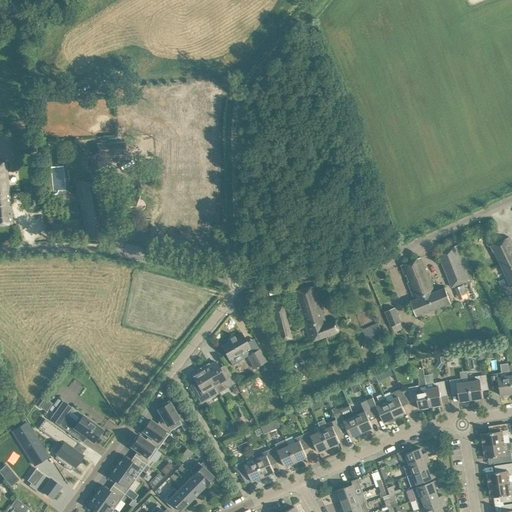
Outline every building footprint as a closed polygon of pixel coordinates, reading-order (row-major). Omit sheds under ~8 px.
[(35,140),(26,142),(28,153),(37,152),(35,140)] [(97,143),(97,156),(125,155),(125,142),(97,143)] [(0,224),(12,224),(7,162),(0,162),(0,224)] [(87,239),(107,236),(97,175),(76,178),(82,212),(87,239)] [(24,187),(25,202),(28,202),(28,208),(41,206),(39,185),(24,187)] [(63,218),(70,217),(68,206),(61,207),(63,218)] [(490,246),(511,287),(511,286),(511,242),(509,237),(490,246)] [(470,280),(466,271),(471,268),(461,244),(457,245),(456,245),(438,253),(452,288),(470,280)] [(421,286),(431,282),(421,257),(401,265),(405,276),(406,275),(409,281),(407,282),(414,299),(410,301),(416,316),(434,309),(430,299),(426,301),(421,286)] [(430,299),(434,309),(451,303),(445,287),(434,291),(431,282),(421,286),(426,301),(430,299)] [(294,291),(298,303),(299,302),(301,309),(300,309),(310,342),(339,331),(334,317),(325,320),(315,286),(294,291)] [(270,306),(282,349),(288,347),(284,333),(290,332),(282,303),(270,306)] [(391,326),(400,323),(401,322),(395,307),(385,311),(391,326)] [(378,323),(363,330),(366,338),(382,331),(378,323)] [(221,346),(229,360),(250,348),(241,332),(228,340),(229,341),(221,346)] [(407,350),(406,356),(416,357),(417,350),(417,345),(407,344),(407,350)] [(259,349),(247,356),(254,368),(266,361),(259,349)] [(493,349),(485,350),(486,357),(494,356),(493,349)] [(396,352),(385,357),(388,364),(399,359),(396,352)] [(438,361),(435,365),(440,369),(444,363),(444,356),(437,357),(438,361)] [(202,366),(214,386),(219,383),(225,388),(235,383),(228,370),(222,373),(215,362),(210,365),(209,363),(202,366)] [(501,372),(491,374),(492,384),(492,386),(493,388),(493,389),(493,388),(493,386),(499,385),(500,395),(504,395),(504,396),(510,395),(510,394),(511,393),(511,391),(511,384),(510,375),(508,363),(500,364),(501,372)] [(208,389),(214,386),(202,366),(196,370),(197,372),(192,375),(199,387),(193,390),(200,403),(210,397),(208,389)] [(392,368),(386,370),(388,376),(394,373),(392,368)] [(468,381),(471,399),(474,399),(474,400),(480,399),(480,398),(483,398),(482,388),(488,387),(488,389),(486,374),(475,376),(475,380),(468,381)] [(461,378),(449,380),(450,384),(451,392),(451,394),(452,395),(452,394),(451,392),(458,391),(459,401),(463,401),(463,402),(469,401),(468,400),(471,399),(469,384),(468,381),(468,377),(461,378)] [(431,406),(426,382),(425,380),(419,382),(418,386),(408,388),(411,403),(411,402),(411,400),(417,399),(419,409),(422,408),(422,409),(428,408),(428,407),(431,406)] [(426,382),(431,406),(433,406),(433,407),(439,406),(439,405),(442,404),(440,394),(447,393),(447,395),(444,381),(433,383),(431,381),(426,382)] [(393,397),(387,400),(395,419),(402,416),(401,414),(406,413),(402,404),(407,401),(408,403),(407,403),(408,404),(408,403),(402,390),(392,394),(393,397)] [(326,396),(319,399),(322,406),(329,403),(326,397),(326,396)] [(385,397),(375,402),(373,397),(367,400),(374,416),(380,413),(384,422),(388,421),(388,422),(395,419),(385,397)] [(162,416),(156,425),(166,432),(168,434),(172,430),(181,424),(185,422),(179,413),(176,415),(172,408),(174,407),(169,399),(161,404),(162,406),(158,408),(162,416)] [(373,427),(369,418),(374,416),(367,400),(361,402),(363,407),(353,412),(362,434),(369,431),(368,429),(373,427)] [(63,401),(50,419),(83,442),(80,439),(83,434),(93,441),(96,438),(97,439),(101,434),(100,433),(102,429),(83,415),(76,424),(65,416),(71,407),(63,401)] [(334,407),(331,409),(334,415),(336,419),(341,431),(347,428),(351,437),(355,435),(356,437),(362,434),(353,412),(346,415),(343,416),(339,409),(334,407)] [(79,442),(45,418),(38,428),(61,444),(56,453),(57,454),(55,457),(64,464),(63,466),(70,471),(74,466),(75,467),(83,455),(74,449),(79,442)] [(336,433),(341,431),(336,419),(326,424),(328,428),(321,431),(330,448),(336,445),(336,444),(340,442),(336,433)] [(144,424),(146,425),(142,430),(149,435),(145,440),(155,447),(155,448),(157,450),(168,434),(166,432),(156,425),(150,420),(148,421),(147,420),(144,424)] [(26,421),(12,430),(34,465),(48,456),(26,421)] [(267,423),(260,426),(261,427),(264,433),(270,430),(267,423)] [(483,446),(504,443),(510,442),(507,423),(489,426),(490,432),(481,434),(483,446)] [(330,448),(321,431),(316,433),(314,429),(303,434),(308,445),(314,443),(318,452),(322,450),(323,451),(330,448)] [(235,430),(222,436),(224,440),(239,433),(238,430),(235,431),(235,430)] [(303,448),(308,445),(303,434),(293,438),(295,442),(289,445),(297,463),(303,460),(303,459),(307,457),(303,448)] [(137,437),(136,436),(133,440),(135,440),(131,445),(138,450),(134,455),(146,464),(150,467),(154,461),(150,459),(157,450),(155,448),(155,447),(145,440),(138,435),(137,437)] [(289,445),(286,439),(275,444),(276,446),(270,449),(276,460),(281,458),(285,467),(289,465),(290,466),(297,463),(289,445)] [(504,443),(483,446),(485,458),(497,456),(498,463),(511,460),(511,459),(511,449),(505,450),(504,443)] [(420,448),(413,450),(411,446),(397,453),(400,459),(404,461),(408,460),(409,464),(428,457),(427,452),(423,454),(420,448)] [(187,458),(193,452),(187,448),(183,455),(187,458)] [(270,462),(276,460),(270,449),(261,453),(254,456),(264,478),(271,475),(270,473),(274,471),(270,462)] [(124,456),(117,465),(136,479),(142,470),(145,473),(150,467),(146,464),(134,455),(130,460),(124,456)] [(243,461),(235,464),(243,477),(242,475),(248,472),(252,481),(256,479),(257,481),(264,478),(254,456),(254,455),(243,460),(243,461)] [(407,476),(428,468),(426,463),(430,461),(428,457),(409,464),(403,466),(407,476)] [(214,477),(205,469),(208,466),(203,461),(200,464),(198,462),(189,471),(193,475),(194,474),(205,485),(205,486),(214,477)] [(489,485),(510,482),(509,475),(511,474),(511,462),(498,465),(499,471),(487,473),(489,485)] [(136,479),(117,465),(110,475),(116,480),(113,485),(125,494),(136,479)] [(50,479),(43,474),(36,468),(27,480),(35,486),(33,487),(41,492),(42,490),(52,498),(61,486),(51,478),(50,479)] [(411,486),(436,477),(434,472),(430,474),(428,468),(407,476),(411,486)] [(174,480),(178,476),(174,472),(170,476),(174,480)] [(159,482),(164,477),(160,473),(155,478),(159,482)] [(194,474),(193,475),(185,483),(197,494),(205,485),(194,474)] [(341,500),(356,495),(363,492),(358,478),(351,481),(352,484),(333,491),(335,496),(339,495),(341,500)] [(412,489),(413,493),(416,499),(436,491),(434,486),(438,484),(437,480),(417,487),(412,489)] [(511,501),(511,482),(510,482),(489,485),(491,497),(503,496),(503,502),(511,501)] [(177,491),(188,502),(197,494),(185,483),(177,491)] [(125,494),(113,485),(109,490),(102,485),(95,495),(114,508),(125,494)] [(393,485),(387,488),(388,490),(390,495),(394,494),(401,491),(400,489),(395,491),(393,485)] [(35,503),(40,497),(28,487),(23,493),(35,503)] [(165,496),(163,499),(173,510),(176,507),(180,511),(188,502),(177,491),(174,487),(165,496)] [(420,509),(444,500),(442,496),(439,497),(436,491),(416,499),(419,509),(420,509)] [(341,511),(360,505),(367,502),(363,492),(356,495),(341,500),(343,506),(339,507),(341,511)] [(95,495),(88,505),(95,509),(92,511),(111,511),(114,508),(95,495)] [(33,511),(16,498),(5,511),(33,511)] [(386,507),(387,506),(392,505),(393,504),(391,498),(384,501),(386,507)] [(133,508),(138,503),(132,499),(129,504),(133,508)] [(442,511),(444,511),(442,506),(446,505),(444,500),(420,509),(421,511),(442,511)] [(369,511),(366,503),(367,502),(360,505),(341,511),(340,511),(369,511)] [(511,511),(511,503),(504,504),(505,511),(497,511),(511,511)]
